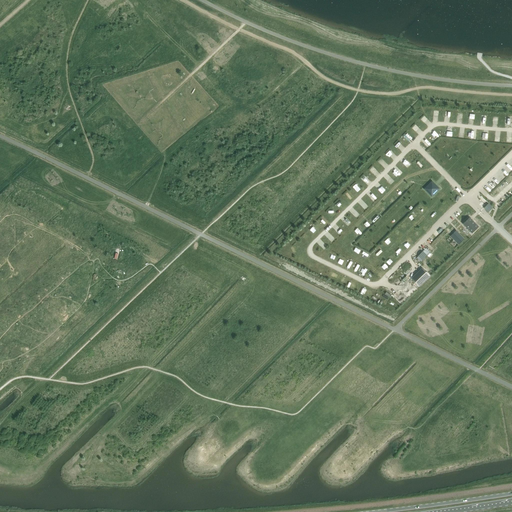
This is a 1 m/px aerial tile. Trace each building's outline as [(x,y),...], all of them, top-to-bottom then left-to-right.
[(432,182),(424,189),(432,196),(439,189),(435,185),(432,182)] [(488,204),(484,208),(488,212),(492,208),(488,204)] [(469,218),(463,224),(472,233),(478,227),(469,218)] [(456,231),(450,236),(459,244),(464,239),(456,231)] [(131,250),(120,261),(126,267),(133,259),(131,257),(135,253),(131,250)] [(423,269),(412,279),(419,287),(430,276),(423,269)]
